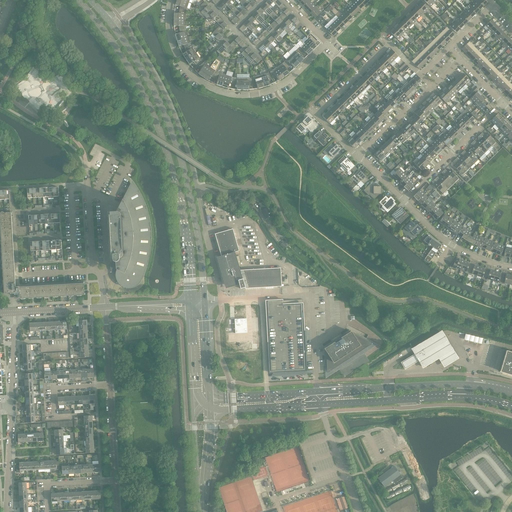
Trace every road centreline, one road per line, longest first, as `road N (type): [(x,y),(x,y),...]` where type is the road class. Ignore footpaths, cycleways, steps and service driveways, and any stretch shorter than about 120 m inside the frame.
road 1 (secondary): [(80,0),(120,51),(167,153),(189,303)]
road 2 (secondary): [(206,302),(194,206),(175,145),(116,28)]
road 3 (residential): [(327,43),(276,87),(227,93),(190,74),(179,57),(168,20),(173,0)]
road 4 (residential): [(221,301),(198,195),(200,189),(246,200)]
road 5 (tertiary): [(470,384),(318,391)]
road 6 (tertiary): [(320,407),(468,397)]
road 7 (residential): [(420,75),(390,43),(316,115)]
road 8 (residential): [(403,200),(502,102)]
road 9 (residential): [(511,267),(452,245),(403,200)]
